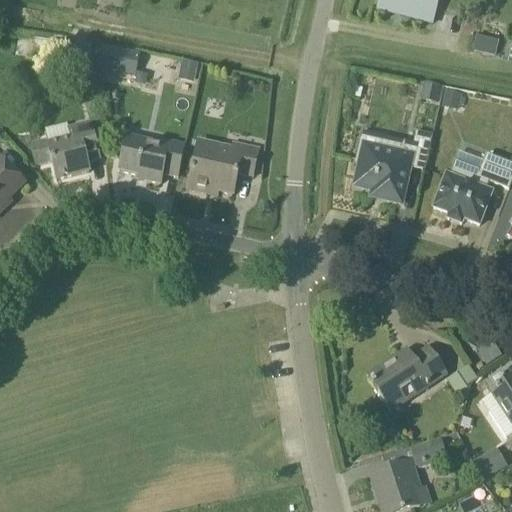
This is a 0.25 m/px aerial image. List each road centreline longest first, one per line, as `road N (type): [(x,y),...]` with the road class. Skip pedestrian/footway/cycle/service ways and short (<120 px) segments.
road 1 (residential): [(0,268),(56,221),(112,217),(290,256)]
road 2 (unclassified): [(290,256),(293,154),(325,0)]
road 3 (residential): [(331,511),(290,256)]
road 4 (residential): [(511,327),(433,286),(290,256)]
